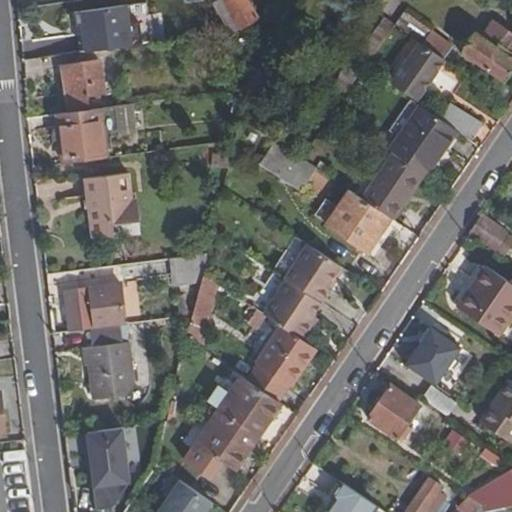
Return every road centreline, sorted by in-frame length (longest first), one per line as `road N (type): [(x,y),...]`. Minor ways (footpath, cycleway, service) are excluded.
road 1 (residential): [(0,29),(55,511)]
road 2 (residential): [(254,511),(511,131)]
